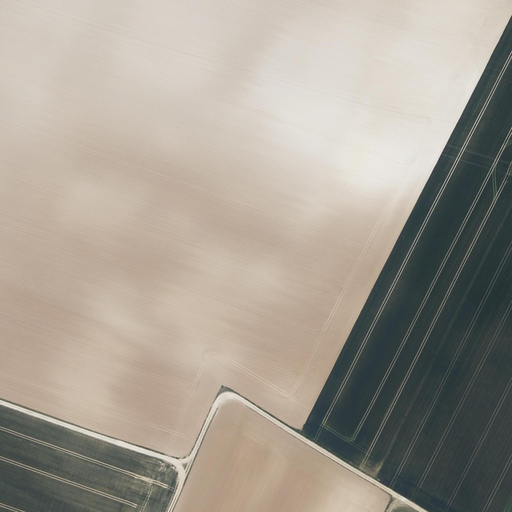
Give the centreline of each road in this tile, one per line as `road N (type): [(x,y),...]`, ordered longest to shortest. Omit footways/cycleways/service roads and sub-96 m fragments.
road 1 (track): [(424,511),(223,391),(185,460)]
road 2 (track): [(185,460),(0,402)]
